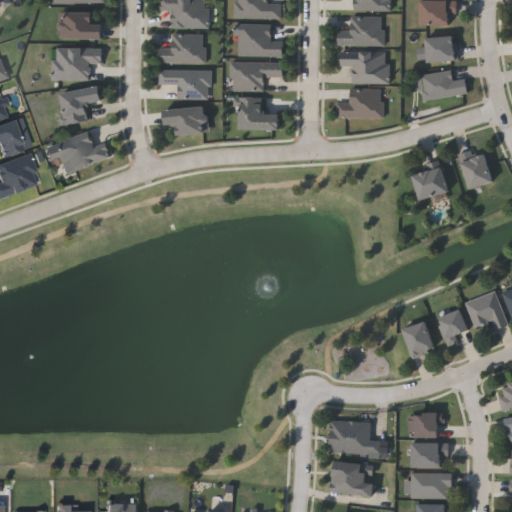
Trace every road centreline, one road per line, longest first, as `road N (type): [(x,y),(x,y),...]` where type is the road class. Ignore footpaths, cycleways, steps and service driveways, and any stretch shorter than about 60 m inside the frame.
road 1 (residential): [(0,228),(199,160),(358,151),(503,110)]
road 2 (residential): [(135,0),(136,120),(149,172)]
road 3 (residential): [(311,400),(323,393),(403,395),(464,375)]
road 4 (residential): [(313,0),(311,153)]
road 5 (residential): [(482,511),(480,420),(464,375)]
